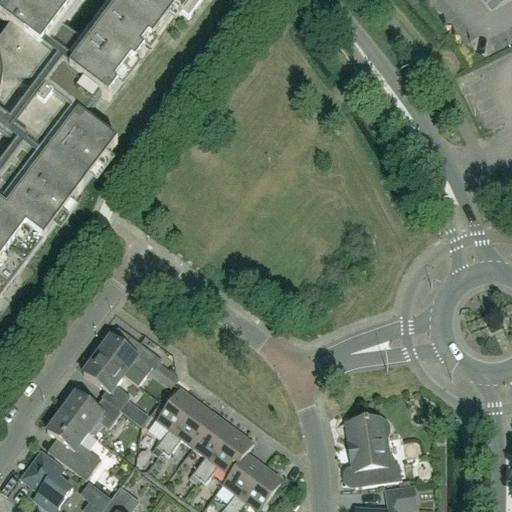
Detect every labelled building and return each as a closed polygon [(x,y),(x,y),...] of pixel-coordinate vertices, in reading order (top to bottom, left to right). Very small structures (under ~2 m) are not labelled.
[(0,298),(116,146),(83,121),(99,99),(107,105),(176,13),(187,21),(202,0),(124,0),(86,51),(57,29),(78,0),(9,0),(0,12),(0,24),(8,30),(0,41),(0,137),(13,147),(0,163),(0,298)] [(190,126),(163,161),(239,220),(265,183),(190,126)] [(163,161),(132,201),(211,260),(215,254),(239,220),(163,161)] [(265,183),(239,220),(289,260),(297,248),(312,259),(304,271),(315,280),(349,234),(269,177),(265,183)] [(239,220),(215,254),(293,312),(315,280),(304,271),(296,282),(281,271),(289,260),(239,220)] [(109,340),(95,359),(122,379),(136,390),(150,372),(153,374),(161,364),(137,347),(130,356),(109,340)] [(122,379),(95,359),(81,377),(104,395),(100,401),(101,402),(118,415),(129,400),(114,390),(122,379)] [(161,455),(197,406),(178,392),(154,424),(167,434),(154,450),(161,455)] [(118,415),(101,402),(93,411),(74,397),(72,400),(66,401),(61,407),(62,413),(60,416),(87,436),(95,425),(107,434),(120,416),(118,415)] [(197,406),(161,455),(167,460),(179,443),(191,452),(215,420),(197,406)] [(60,416),(45,435),(55,443),(63,449),(54,462),(84,484),(100,464),(78,448),(87,436),(60,416)] [(215,420),(191,452),(203,461),(191,477),(197,482),(234,433),(215,420)] [(380,423),(375,422),(372,423),(344,427),(347,447),(350,466),(354,492),(400,485),(398,468),(392,468),(392,465),(391,465),(390,461),(388,458),(385,456),(383,442),(385,440),(386,436),(387,432),(385,428),(383,425),(380,423)] [(252,448),(234,433),(197,482),(204,487),(216,470),(227,479),(245,457),(252,448)] [(63,474),(40,456),(19,484),(38,498),(32,505),(41,511),(56,511),(71,493),(56,482),(63,474)] [(245,457),(227,479),(220,488),(233,498),(221,511),(231,511),(263,470),(245,457)] [(263,470),(231,511),(241,511),(245,507),(251,511),(261,511),(282,484),(263,470)] [(133,511),(138,506),(118,491),(110,503),(102,511),(133,511)] [(413,511),(411,492),(385,495),(387,511),(413,511)]
